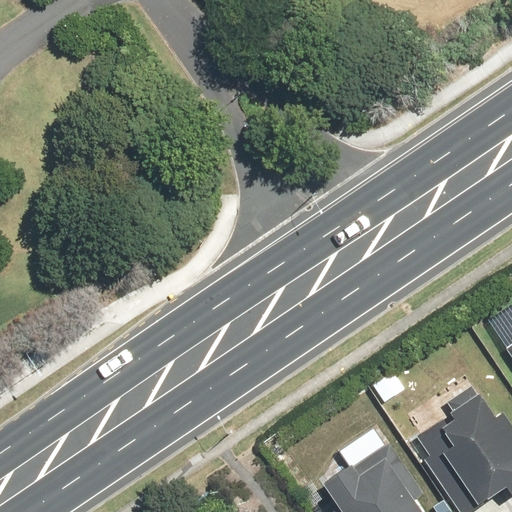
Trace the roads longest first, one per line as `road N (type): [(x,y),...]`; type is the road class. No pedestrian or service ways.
road 1 (secondary): [(342,254),(0,490)]
road 2 (unclassified): [(159,0),(342,254)]
road 3 (secondary): [(511,137),(342,254)]
